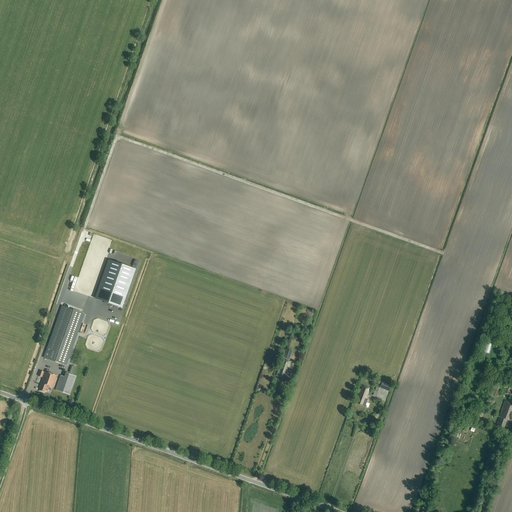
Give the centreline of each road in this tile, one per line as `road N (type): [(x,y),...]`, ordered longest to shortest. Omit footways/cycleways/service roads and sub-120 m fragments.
road 1 (unclassified): [(338,511),(0,392)]
road 2 (track): [(82,232),(165,0)]
road 3 (track): [(254,482),(299,355)]
